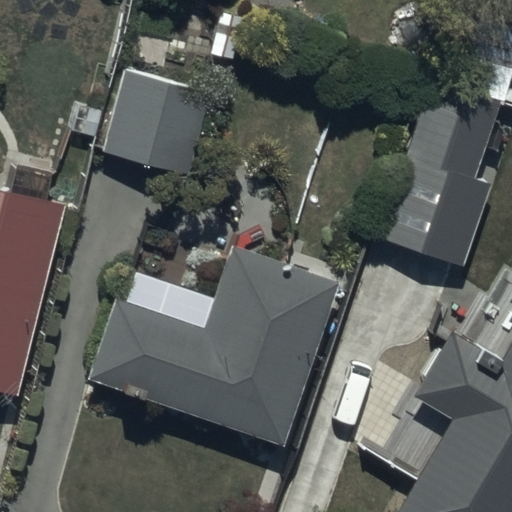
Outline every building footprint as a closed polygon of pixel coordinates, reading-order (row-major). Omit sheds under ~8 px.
[(511,20),(466,3),(443,75),(511,97),(511,20)] [(202,82),(116,62),(94,143),(183,164),(202,82)] [(423,72),(371,229),(457,257),(484,176),(466,170),(491,95),(423,72)] [(0,384),(7,386),(57,196),(0,181),(0,384)] [(108,285),(79,368),(272,432),(329,272),(225,236),(197,317),(108,285)] [(509,511),(511,508),(511,275),(502,292),(511,297),(511,320),(494,350),(445,321),(407,386),(444,408),(382,511),(509,511)]
